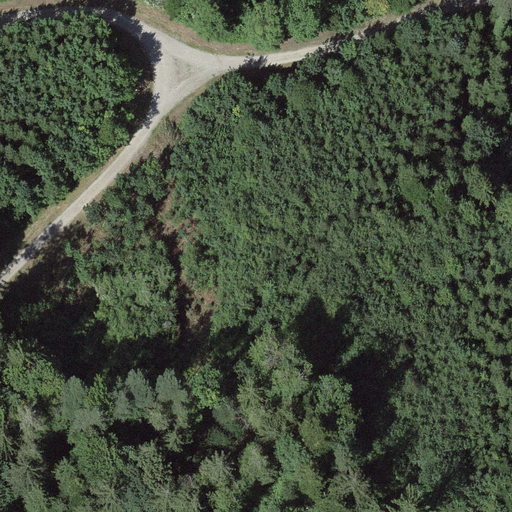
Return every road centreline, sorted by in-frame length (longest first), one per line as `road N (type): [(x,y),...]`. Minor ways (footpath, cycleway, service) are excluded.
road 1 (track): [(0,22),(78,5),(195,71),(27,258),(0,299)]
road 2 (track): [(195,71),(479,0)]
